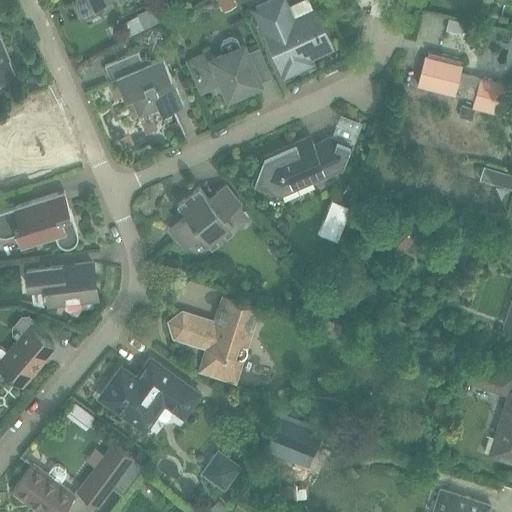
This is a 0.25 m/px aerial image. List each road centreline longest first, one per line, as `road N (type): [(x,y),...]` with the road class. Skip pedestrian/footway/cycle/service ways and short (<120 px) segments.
road 1 (residential): [(109,192),(358,85),(386,20)]
road 2 (residential): [(0,461),(119,317),(134,287),(133,253),(109,192)]
road 3 (residential): [(109,192),(26,0)]
